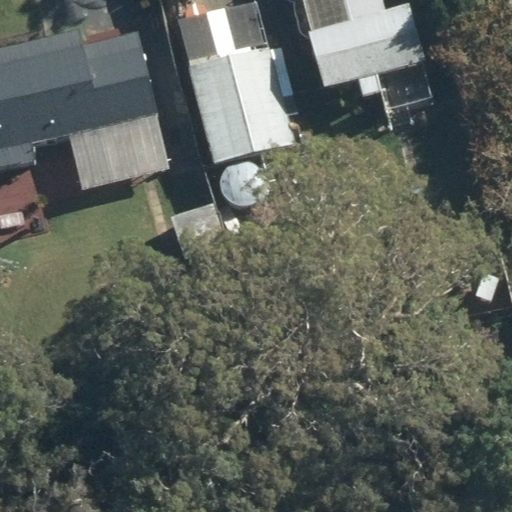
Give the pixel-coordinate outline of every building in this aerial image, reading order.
[(321,112),(424,81),(406,25),(386,30),(376,0),(315,0),(322,19),(294,27),(321,112)] [(511,0),(498,0),(508,33),(511,31),(511,0)] [(78,48),(0,66),(0,186),(34,178),(31,162),(158,132),(138,49),(82,62),(78,48)] [(189,85),(212,181),(295,160),(272,65),(189,85)] [(250,215),(250,181),(222,181),(221,215),(250,215)] [(196,189),(167,197),(175,221),(203,213),(196,189)] [(227,258),(210,218),(169,234),(185,276),(227,258)] [(511,511),(511,501),(479,509),(479,511),(511,511)]
